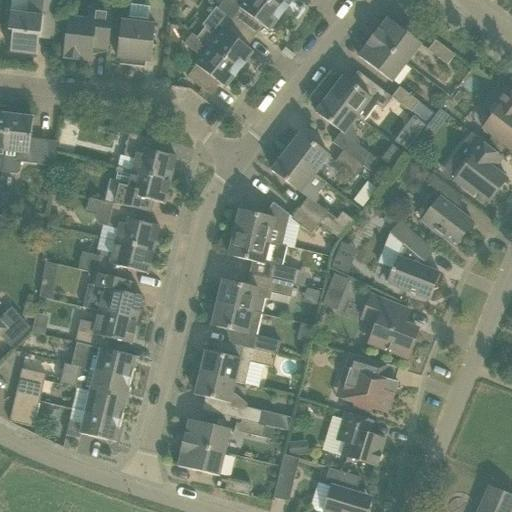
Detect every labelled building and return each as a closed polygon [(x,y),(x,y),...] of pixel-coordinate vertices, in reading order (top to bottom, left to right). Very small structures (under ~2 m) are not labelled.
[(8,32),(13,32),(10,52),(37,55),(39,40),(54,41),(58,0),(11,0),(11,12),(10,12),(8,32)] [(232,19),(256,37),(257,36),(254,35),(260,26),(264,26),(270,31),(284,13),(266,0),(225,0),(218,10),(219,10),(231,20),(232,19)] [(266,0),(284,13),(293,0),(266,0)] [(62,41),(66,41),(64,58),(91,62),(93,48),(108,50),(113,11),(88,8),(87,19),(68,17),(68,19),(65,18),(62,41)] [(253,52),(248,48),(248,47),(247,43),(253,35),(256,38),(256,37),(232,19),(231,20),(219,10),(197,38),(240,70),(253,52)] [(151,62),(155,24),(150,24),(150,21),(128,18),(127,21),(121,20),(117,59),(120,59),(119,65),(145,67),(145,62),(151,62)] [(372,37),(407,64),(421,45),(388,19),(379,31),(378,30),(372,37)] [(202,59),(200,61),(187,77),(211,95),(211,94),(209,93),(216,84),(219,83),(226,88),(240,70),(197,38),(192,34),(184,45),(202,59)] [(358,57),(374,69),(392,83),(407,64),(372,37),(366,44),(367,45),(358,57)] [(447,65),(455,55),(445,48),(435,41),(428,50),(447,65)] [(383,111),(392,98),(360,73),(352,84),(343,77),(334,89),(330,86),(325,92),(359,118),(364,122),(376,105),(383,111)] [(400,89),(392,98),(402,106),(411,113),(419,103),(400,89)] [(511,94),(505,89),(489,110),(490,114),(493,117),(483,131),(511,152),(511,94)] [(355,129),(352,127),(359,118),(325,92),(320,98),(324,101),(316,113),(341,132),(333,143),(343,152),(363,167),(371,173),(379,162),(359,146),(361,143),(355,129)] [(426,124),(434,114),(425,108),(418,118),(426,124)] [(443,124),(449,116),(440,109),(434,117),(443,124)] [(0,114),(0,152),(5,153),(9,116),(0,114)] [(33,119),(9,116),(5,153),(3,172),(17,174),(20,172),(22,163),(48,166),(51,141),(31,139),(33,119)] [(419,137),(427,127),(416,119),(409,130),(419,137)] [(129,134),(124,153),(123,157),(134,160),(131,171),(171,180),(176,157),(175,157),(152,152),(154,140),(129,134)] [(316,176),(330,157),(300,134),(286,152),(316,176)] [(454,181),(457,183),(473,196),(476,192),(489,203),(507,179),(494,169),(503,158),(477,138),(463,156),(469,161),(454,181)] [(398,167),(406,152),(393,144),(384,159),(398,167)] [(271,171),(287,183),(308,198),(300,209),(326,228),(340,239),(353,221),(342,213),(337,220),(315,204),(319,199),(318,194),(326,183),(316,176),(286,152),(271,171)] [(355,178),(363,167),(343,152),(335,162),(355,178)] [(118,168),(114,181),(110,180),(104,202),(138,210),(137,211),(150,214),(153,202),(165,205),(171,180),(131,171),(118,168)] [(424,206),(430,211),(421,221),(455,247),(473,223),(453,208),(461,196),(427,170),(423,175),(428,179),(425,183),(436,190),(424,206)] [(363,208),(369,200),(360,193),(353,201),(363,208)] [(13,200),(9,195),(1,194),(0,202),(0,206),(12,208),(13,200)] [(118,230),(115,241),(154,250),(160,227),(158,226),(158,227),(135,222),(137,211),(138,210),(104,202),(89,198),(86,208),(84,214),(94,217),(94,219),(99,225),(118,230)] [(263,217),(258,216),(239,211),(234,234),(282,245),(289,215),(274,203),(263,217)] [(326,228),(300,209),(292,220),(312,234),(314,231),(320,235),(326,228)] [(35,231),(38,216),(19,213),(17,228),(35,231)] [(388,213),(382,220),(393,229),(399,222),(388,213)] [(59,228),(61,221),(57,216),(50,214),(48,226),(59,228)] [(440,274),(423,268),(425,263),(435,251),(399,221),(399,222),(393,229),(389,234),(398,240),(387,267),(392,269),(386,284),(430,300),(434,290),(438,288),(436,284),(440,274)] [(228,256),(252,262),(249,274),(293,285),(297,270),(282,267),(286,247),(282,246),(282,245),(234,234),(228,256)] [(121,280),(123,269),(148,275),(154,250),(115,241),(112,253),(101,251),(100,256),(82,252),(78,270),(95,274),(96,274),(121,280)] [(345,244),(336,267),(351,273),(360,249),(345,244)] [(57,274),(59,266),(45,263),(44,271),(57,274)] [(90,296),(102,298),(99,311),(137,321),(143,297),(129,294),(132,282),(121,280),(96,274),(90,296)] [(246,287),(242,286),(222,281),(217,304),(262,314),(265,299),(289,305),(293,285),(249,274),(246,287)] [(341,289),(345,279),(334,275),(330,285),(341,289)] [(368,343),(389,351),(407,358),(418,330),(404,325),(409,311),(370,296),(360,320),(375,326),(368,343)] [(34,320),(37,305),(26,303),(22,317),(34,320)] [(277,355),(280,342),(257,336),(262,314),(217,304),(212,326),(233,331),(230,344),(242,347),(276,355),(277,355)] [(0,336),(10,348),(31,329),(12,308),(1,317),(0,316),(0,336)] [(108,351),(110,340),(131,345),(137,321),(98,311),(95,324),(80,320),(74,344),(76,344),(76,343),(108,351)] [(136,358),(108,351),(76,343),(76,344),(71,366),(80,368),(80,367),(132,379),(132,378),(136,358)] [(250,362),(251,363),(273,368),(276,355),(242,347),(239,360),(205,352),(202,366),(196,364),(194,372),(236,382),(236,383),(244,385),(244,384),(245,384),(250,362)] [(353,404),(352,408),(371,413),(372,412),(371,412),(372,409),(387,413),(388,411),(390,402),(393,402),(398,383),(384,379),(388,365),(349,354),(345,369),(344,368),(334,399),(353,404)] [(64,364),(59,385),(77,389),(77,388),(126,400),(131,381),(132,379),(80,367),(80,368),(71,366),(64,364)] [(19,381),(43,386),(46,375),(22,369),(19,381)] [(253,423),(259,425),(263,412),(247,408),(248,405),(236,395),(234,395),(236,383),(236,382),(194,372),(193,380),(198,382),(195,395),(229,404),(227,413),(235,414),(234,419),(253,423)] [(40,398),(43,386),(19,381),(16,392),(40,398)] [(72,409),(122,421),(122,420),(126,400),(77,388),(77,389),(72,409),(72,410),(72,409)] [(38,410),(40,398),(16,392),(14,404),(38,410)] [(34,427),(38,410),(14,404),(10,422),(34,427)] [(72,410),(71,416),(66,436),(80,439),(81,435),(116,443),(121,423),(122,421),(72,409),(72,410)] [(322,451),(341,456),(347,458),(346,462),(357,465),(358,461),(377,467),(386,440),(363,433),(367,421),(373,423),(374,422),(345,413),(343,420),(332,417),(322,451)] [(283,417),(280,429),(289,431),(291,419),(283,417)] [(230,430),(208,425),(189,420),(186,435),(184,434),(182,443),(179,442),(225,453),(230,430)] [(262,438),(265,426),(259,425),(253,423),(250,435),(262,438)] [(219,477),(224,457),(225,453),(179,442),(179,443),(182,444),(180,452),(181,453),(178,467),(219,477)] [(304,456),(303,442),(289,443),(290,457),(304,456)] [(360,478),(329,468),(324,485),(319,483),(312,505),(315,511),(316,511),(366,511),(371,498),(356,493),(360,478)] [(252,484),(239,481),(227,478),(224,490),(249,496),(252,484)] [(289,502),(293,483),(278,479),(273,499),(289,502)] [(263,481),(259,498),(273,501),(276,484),(263,481)] [(511,511),(511,497),(489,488),(478,511),(511,511)]
